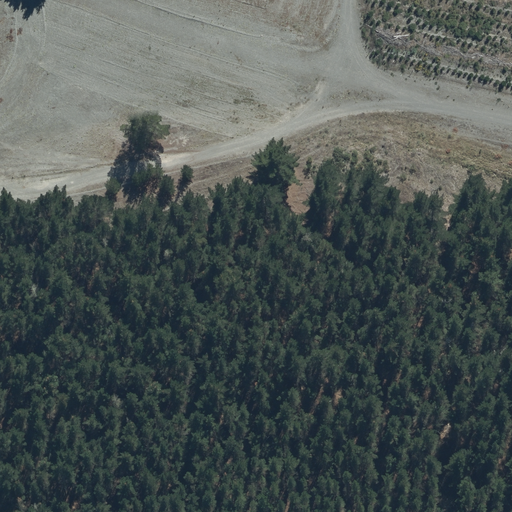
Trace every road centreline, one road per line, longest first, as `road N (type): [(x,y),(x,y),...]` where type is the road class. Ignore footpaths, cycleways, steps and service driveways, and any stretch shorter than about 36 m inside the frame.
road 1 (unclassified): [(359,81),(232,150),(0,192)]
road 2 (unclassified): [(84,0),(359,81)]
road 3 (track): [(116,13),(52,110),(0,144)]
road 4 (unclassified): [(359,81),(511,112)]
